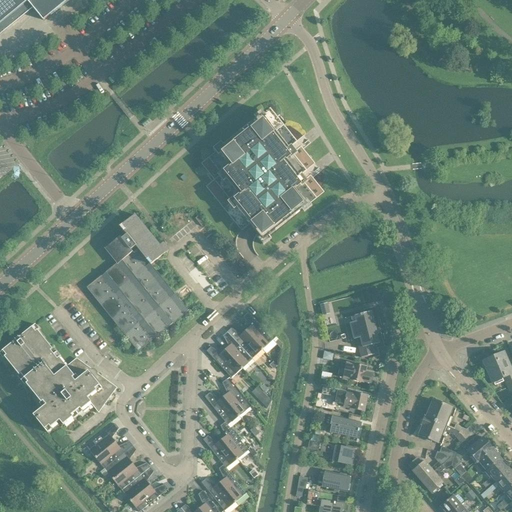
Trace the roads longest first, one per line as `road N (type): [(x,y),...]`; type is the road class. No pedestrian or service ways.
road 1 (residential): [(0,282),(289,16)]
road 2 (residential): [(286,511),(315,350),(304,239)]
road 3 (residential): [(365,511),(397,348),(402,338),(430,330)]
road 4 (residential): [(382,195),(289,16)]
road 5 (residential): [(177,484),(125,420),(122,400),(194,335)]
road 6 (residential): [(177,484),(187,469),(194,335)]
road 7 (residential): [(194,335),(304,239)]
road 8 (unclassified): [(439,352),(411,395),(389,487)]
road 9 (residential): [(430,330),(382,195)]
